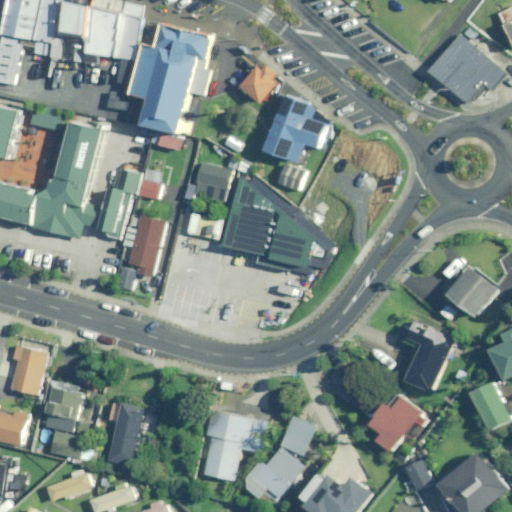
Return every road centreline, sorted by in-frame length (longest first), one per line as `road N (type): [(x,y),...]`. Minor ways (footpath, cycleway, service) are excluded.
road 1 (tertiary): [(358,293),(314,339),(251,357),(189,347),(0,291)]
road 2 (residential): [(431,155),(265,13),(227,0)]
road 3 (residential): [(293,0),(407,98),(463,124)]
road 4 (tertiary): [(358,293),(432,170)]
road 5 (tertiary): [(459,199),(358,293)]
road 6 (unknown): [(0,88),(119,109)]
